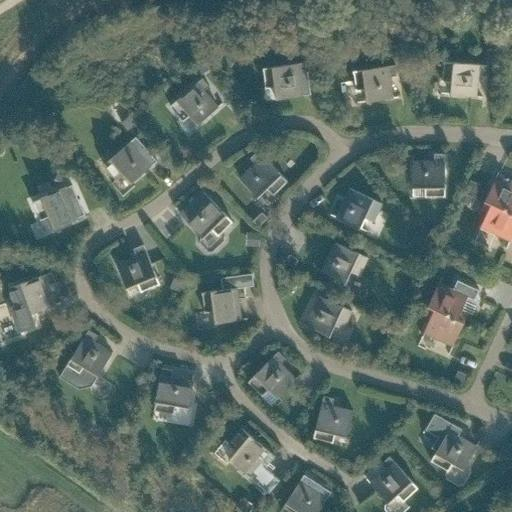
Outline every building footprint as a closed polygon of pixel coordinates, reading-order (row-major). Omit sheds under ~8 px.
[(411,47),(399,48),(400,57),(412,56),(411,47)] [(488,49),(487,61),(497,62),(498,49),(488,49)] [(226,50),(220,61),(229,66),(235,56),(230,53),(226,50)] [(207,57),(196,64),(202,73),(213,66),(207,57)] [(444,60),(442,80),(451,81),(450,93),(476,96),(478,74),(486,75),(487,64),(444,60)] [(305,62),(263,67),(266,87),(275,86),(276,98),(302,95),(311,94),(308,76),(305,77),(305,73),(307,72),(305,62)] [(395,64),(353,70),(356,90),(365,89),(367,101),(393,97),(390,76),(397,75),(395,64)] [(202,77),(170,105),(183,120),(190,114),(198,124),(218,106),(204,90),(209,85),(202,77)] [(131,114),(125,119),(133,128),(139,123),(138,122),(131,114)] [(136,136),(104,164),(117,179),(124,173),(132,182),(152,165),(138,149),(143,144),(136,136)] [(255,162),(240,177),(258,196),(267,188),(273,194),(288,180),(258,150),(250,157),(255,162)] [(428,153),(412,153),(413,160),(413,186),(425,186),(425,196),(445,195),(445,153),(434,153),(434,157),(428,157),(428,153)] [(511,183),(496,176),(485,200),(511,212),(511,183)] [(481,184),(471,180),(467,189),(477,193),(481,184)] [(72,184),(33,201),(41,220),(49,216),(54,227),(78,217),(70,197),(76,194),(72,184)] [(350,187),(336,216),(360,228),(365,217),(373,221),(382,202),(350,187)] [(203,190),(180,213),(203,237),(212,228),(218,235),(233,221),(203,190)] [(473,196),(462,191),(458,199),(469,204),(473,196)] [(511,236),(511,212),(485,200),(481,209),(487,212),(481,226),(510,240),(511,236)] [(262,212),(254,220),(259,225),(267,217),(262,212)] [(434,228),(426,235),(432,242),(440,235),(434,228)] [(253,232),(252,244),(259,244),(260,233),(253,232)] [(336,241),(322,271),(346,282),(351,271),(360,275),(368,256),(336,241)] [(136,255),(116,263),(126,287),(138,282),(141,291),(160,283),(143,244),(133,248),(136,255)] [(435,250),(431,258),(440,262),(444,254),(435,250)] [(300,258),(291,252),(286,260),(296,266),(300,258)] [(52,271),(12,285),(18,304),(11,306),(20,331),(37,325),(33,312),(56,304),(49,284),(56,281),(52,271)] [(223,289),(202,291),(205,312),(214,310),(215,322),(241,319),(238,297),(246,296),(244,286),(254,285),(252,272),(221,277),(223,289)] [(290,276),(282,284),(288,290),(296,281),(290,276)] [(196,277),(187,278),(188,288),(197,287),(196,277)] [(182,282),(174,278),(169,289),(177,293),(182,282)] [(439,281),(428,305),(464,321),(468,312),(462,309),(468,296),(474,299),(479,289),(457,279),(453,288),(439,281)] [(320,295),(306,324),(330,335),(335,324),(343,328),(352,310),(320,295)] [(428,305),(424,314),(430,317),(424,331),(453,345),(464,321),(428,305)] [(66,365),(60,376),(79,388),(91,385),(98,375),(112,352),(94,341),(98,335),(89,329),(66,365)] [(278,350),(248,381),(263,395),(269,388),(278,397),(296,378),(281,363),(286,358),(278,350)] [(162,367),(154,409),(174,413),(176,404),(188,406),(193,380),(171,376),(173,369),(162,367)] [(457,371),(453,381),(463,385),(467,375),(457,371)] [(0,404),(0,405),(11,390),(0,381),(0,404)] [(222,395),(216,401),(224,410),(231,404),(222,395)] [(324,395),(314,437),(333,442),(335,433),(347,435),(353,410),(332,405),(334,398),(324,395)] [(435,413),(426,428),(443,438),(431,460),(449,470),(453,462),(464,468),(477,445),(458,434),(462,428),(452,423),(435,413)] [(127,417),(116,419),(117,428),(129,425),(127,417)] [(298,423),(293,430),(300,435),(305,428),(298,423)] [(236,449),(229,458),(249,475),(263,459),(268,463),(275,455),(242,428),(229,443),(236,449)] [(511,444),(507,442),(501,453),(510,458),(511,454),(511,444)] [(386,468),(370,482),(388,502),(397,494),(403,501),(418,487),(389,455),(381,463),(386,468)] [(304,474),(281,509),(285,511),(317,511),(327,497),(309,485),(313,479),(304,474)] [(444,496),(436,502),(442,509),(449,502),(444,496)] [(241,498),(236,505),(247,511),(251,505),(241,498)] [(511,511),(511,504),(508,502),(503,509),(506,511),(511,511)]
